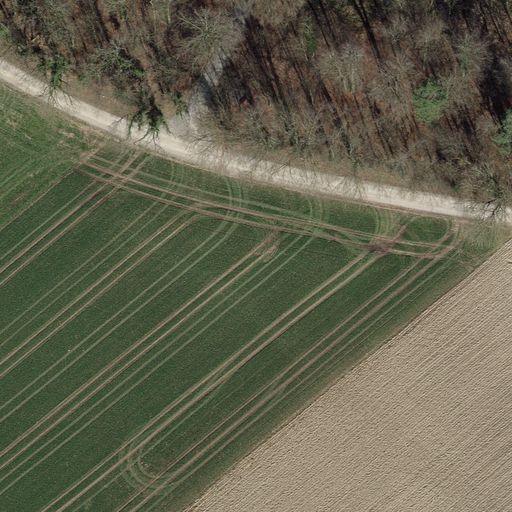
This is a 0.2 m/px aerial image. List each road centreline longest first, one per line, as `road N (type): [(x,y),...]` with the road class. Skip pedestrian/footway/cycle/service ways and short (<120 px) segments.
road 1 (unclassified): [(0,66),(39,94),(172,144),(511,218)]
road 2 (track): [(243,0),(172,144)]
